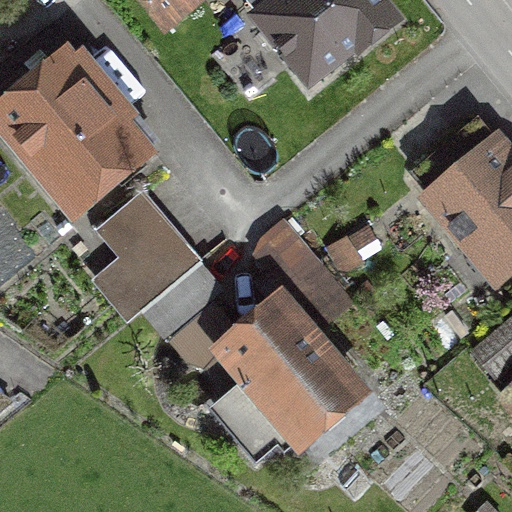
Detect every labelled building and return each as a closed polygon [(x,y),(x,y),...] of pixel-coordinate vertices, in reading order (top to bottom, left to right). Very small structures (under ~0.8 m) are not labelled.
[(138,0),(159,28),(195,0),(138,0)] [(371,0),(262,0),(247,12),(310,87),(389,21),(371,0)] [(60,66),(0,115),(0,134),(66,214),(135,157),(60,66)] [(511,168),(486,135),(416,190),(492,285),(511,269),(511,168)] [(116,262),(85,286),(120,328),(143,309),(195,268),(141,200),(95,237),(116,262)] [(195,268),(143,309),(165,335),(216,294),(195,268)] [(279,308),(217,360),(295,453),(357,402),(279,308)] [(511,328),(476,356),(492,376),(511,360),(511,328)] [(511,396),(503,403),(511,415),(511,396)]
